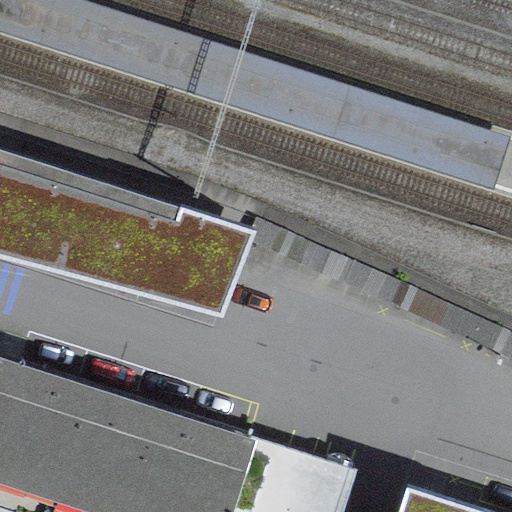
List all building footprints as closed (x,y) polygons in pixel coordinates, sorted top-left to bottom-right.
[(0,0),(0,29),(496,188),(511,137),(511,135),(87,0),(0,0)] [(0,236),(4,238),(16,200),(29,159),(34,142),(0,130),(0,236)] [(178,209),(29,159),(16,200),(4,238),(0,236),(0,251),(224,308),(256,225),(182,197),(178,209)] [(0,473),(122,511),(229,511),(255,431),(0,350),(0,473)] [(457,511),(415,500),(411,511),(457,511)]
